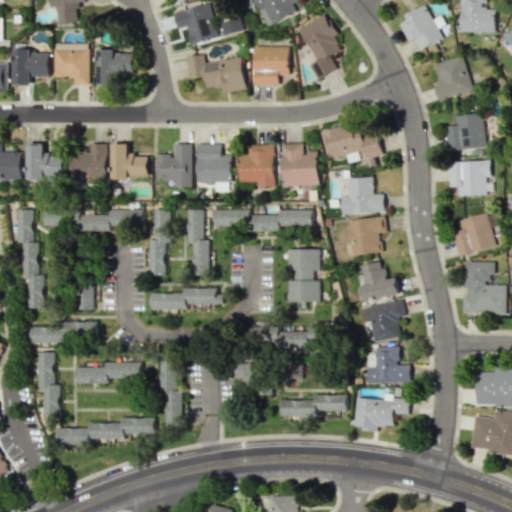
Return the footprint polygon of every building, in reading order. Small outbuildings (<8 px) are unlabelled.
[(54,0),(58,25),(80,21),(77,2),(88,1),(87,0),(54,0)] [(254,0),(267,26),(297,11),(293,1),(294,0),(254,0)] [(486,0),(461,0),(461,31),(495,32),(495,8),(486,8),(486,0)] [(191,44),(218,39),(210,4),(175,12),(178,28),(187,26),(191,44)] [(420,50),(443,38),(425,4),(405,14),(408,19),(399,23),(409,42),(414,39),(420,50)] [(318,79),(338,68),(331,56),(342,50),(334,36),(338,34),(326,12),(299,27),(317,60),(309,64),(318,79)] [(225,35),(244,30),(240,17),(221,23),(225,35)] [(74,84),(90,84),(90,43),(54,43),(55,77),(74,76),(74,84)] [(255,85),(279,84),(279,75),(290,74),(289,45),(254,46),(255,85)] [(50,76),(50,52),(31,52),(31,49),(14,49),(14,84),(32,84),(32,76),(50,76)] [(247,89),(243,57),(205,62),(204,54),(187,56),(190,79),(205,77),(207,88),(222,86),(223,92),(247,89)] [(435,63),(440,81),(433,83),(438,100),(474,90),(464,54),(435,63)] [(486,146),(482,111),(454,115),(455,124),(445,125),(448,151),(486,146)] [(321,131),(328,158),(364,150),(366,158),(383,154),(377,131),(363,135),(360,121),(321,131)] [(0,178),(21,179),(22,151),(2,151),(2,142),(0,141),(0,178)] [(318,151),(304,151),(304,142),(283,143),(284,185),(319,184),(318,151)] [(64,179),(64,154),(45,154),(44,143),(27,143),(28,179),(64,179)] [(106,178),(107,143),(91,143),(90,152),(72,151),(71,177),(106,178)] [(148,154),(129,154),(129,143),(112,143),(113,177),(148,177),(148,154)] [(156,154),(156,179),(174,179),(174,186),(192,186),(192,143),(174,143),(174,154),(156,154)] [(232,154),(223,154),(222,143),(197,143),(197,182),(232,181),(232,154)] [(274,144),(247,144),(247,154),(239,154),(240,181),(258,181),(258,186),(275,185),(274,144)] [(458,195),(491,194),(490,160),(449,161),(450,186),(458,186),(458,195)] [(347,177),(347,195),(341,195),(342,214),(385,212),(384,194),(374,194),(373,176),(347,177)] [(144,209),(110,209),(110,214),(80,214),(80,208),(46,208),(46,225),(71,225),(71,230),(111,230),(111,226),(144,226),(144,209)] [(28,308),(44,308),(44,274),(39,274),(39,241),(34,241),(34,209),(19,209),(19,278),(28,278),(28,308)] [(150,275),(166,275),(166,243),(171,243),(170,209),(154,209),(155,238),(149,239),(150,275)] [(205,209),(188,209),(188,242),(194,242),(193,275),(209,275),(210,238),(204,238),(205,209)] [(313,209),(279,209),(280,214),(251,214),(251,209),(215,209),(215,229),(313,228),(313,209)] [(459,219),(461,229),(452,231),(459,256),(491,247),(488,238),(495,236),(489,211),(459,219)] [(381,232),(387,232),(385,216),(346,219),(349,255),(382,252),(381,232)] [(288,301),(321,301),(320,279),(314,279),(314,270),(320,270),(320,248),(288,248),(289,269),(295,269),(295,280),(288,280),(288,301)] [(361,264),(363,273),(359,274),(365,300),(400,293),(397,277),(387,279),(383,260),(361,264)] [(463,312),(506,313),(506,283),(493,283),(494,261),(465,261),(465,295),(463,295),(463,312)] [(94,309),(93,287),(80,288),(81,309),(94,309)] [(151,308),(187,309),(188,303),(224,304),(224,287),(184,287),(184,292),(152,292),(151,308)] [(370,320),(373,341),(401,336),(398,317),(405,316),(403,300),(360,307),(362,321),(370,320)] [(96,334),(96,320),(64,321),(65,335),(96,334)] [(277,346),(310,347),(310,341),(327,341),(327,325),(309,325),(249,325),(248,341),(277,341),(277,346)] [(61,343),(61,327),(32,326),(31,342),(61,343)] [(0,476),(8,472),(0,456),(0,350),(4,341),(0,339),(0,476)] [(368,382),(411,381),(411,362),(401,363),(400,346),(376,346),(376,355),(367,355),(368,382)] [(38,387),(44,387),(44,415),(60,415),(60,384),(55,384),(55,351),(39,351),(38,387)] [(258,394),(267,394),(268,360),(236,359),(236,377),(245,377),(245,385),(258,386),(258,394)] [(76,383),(109,382),(109,378),(142,377),(141,361),(105,362),(105,366),(76,367),(76,383)] [(178,390),(179,361),(164,361),(163,425),(182,425),(182,390),(178,390)] [(476,405),(511,405),(511,366),(495,366),(495,371),(477,371),(476,405)] [(349,412),(348,393),(315,394),(315,399),(282,399),(283,413),(349,412)] [(409,414),(410,399),(356,397),(355,428),(378,429),(378,425),(394,425),(395,413),(409,414)] [(471,448),(511,452),(511,412),(494,410),(494,417),(474,415),(471,448)] [(57,427),(57,445),(90,444),(90,438),(126,438),(126,433),(156,432),(155,416),(121,417),(121,422),(90,422),(90,427),(57,427)] [(299,511),(299,496),(263,497),(263,507),(267,507),(266,511),(299,511)] [(234,511),(233,507),(211,503),(209,511),(234,511)]
